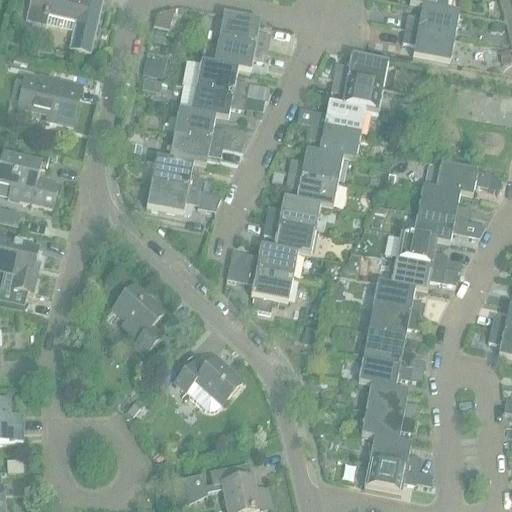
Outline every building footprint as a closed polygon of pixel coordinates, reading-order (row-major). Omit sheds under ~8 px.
[(89,56),(101,6),(81,1),(81,2),(74,0),(32,0),(27,25),(44,29),(48,15),(77,21),(70,51),(89,56)] [(448,0),(410,0),(409,8),(422,11),(422,10),(445,15),(446,14),(448,0)] [(407,19),(405,33),(454,42),(459,17),(446,14),(445,15),(422,10),(422,11),(420,21),(407,19)] [(222,19),(217,44),(267,53),(270,40),(256,37),(259,26),(222,19)] [(503,25),(491,23),(490,33),(502,35),(503,25)] [(454,42),(405,33),(402,47),(414,49),(413,62),(449,68),(454,42)] [(217,44),(212,68),(213,68),(236,72),(236,73),(249,76),(251,64),(264,67),(267,53),(217,44)] [(336,69),(333,82),(383,92),(388,67),(350,60),(348,71),(336,69)] [(199,65),(194,91),(244,101),(247,86),(234,83),(236,73),(236,72),(213,68),(212,68),(199,65)] [(72,129),(81,91),(39,81),(38,84),(24,81),(16,116),(72,129)] [(383,92),(333,82),(330,96),(343,99),(341,109),(340,109),(365,114),(378,117),(383,92)] [(189,116),(214,120),(227,123),(229,111),(241,114),(244,101),(194,91),(189,116)] [(310,130),(360,139),(365,114),(340,109),(341,109),(328,106),(325,118),(299,113),(296,127),(310,130)] [(212,131),(214,120),(189,116),(178,113),(172,139),(222,148),(225,134),(212,131)] [(360,139),(310,130),(307,144),(320,146),(318,157),(342,162),(341,163),(355,166),(360,139)] [(172,139),(167,163),(204,171),(207,160),(219,162),(222,148),(172,139)] [(290,163),(287,176),(337,186),(341,163),(342,162),(318,157),(305,154),(303,165),(290,163)] [(51,212),(56,189),(36,184),(40,167),(1,158),(0,161),(0,187),(9,190),(6,201),(51,212)] [(155,161),(150,186),(200,196),(202,181),(189,178),(191,168),(204,171),(167,163),(155,161)] [(434,194),(434,195),(458,199),(471,202),(473,190),(487,193),(490,178),(440,168),(434,194)] [(337,186),(287,176),(284,191),(297,194),(295,204),(319,209),(319,210),(331,212),(337,186)] [(150,186),(145,212),(181,219),(184,207),(196,209),(196,212),(215,216),(221,200),(200,196),(150,186)] [(422,192),(417,216),(466,226),(469,213),(456,211),(458,199),(434,195),(434,194),(422,192)] [(268,211),(265,224),(314,234),(319,210),(319,209),(295,204),(283,201),(280,213),(268,211)] [(412,242),(411,243),(435,246),(436,247),(448,249),(450,238),(478,244),(485,230),(466,226),(417,216),(412,242)] [(314,234),(265,224),(262,238),(275,241),(272,251),(295,256),(296,258),(309,260),(314,234)] [(399,239),(394,264),(444,273),(446,260),(433,258),(436,247),(411,243),(412,242),(399,239)] [(0,241),(0,275),(3,276),(0,290),(0,303),(23,308),(26,296),(32,297),(37,274),(32,273),(37,250),(0,241)] [(231,255),(228,269),(243,271),(291,282),(296,258),(308,260),(309,260),(296,258),(295,256),(272,251),(260,248),(257,261),(231,255)] [(454,291),(457,276),(447,274),(444,273),(394,264),(389,289),(388,289),(412,294),(413,294),(426,297),(428,285),(454,291)] [(243,271),(228,269),(225,283),(252,288),(249,301),(253,301),(250,314),(269,317),(272,305),(286,308),(291,282),(243,271)] [(377,286),(372,311),(421,321),(423,308),(411,305),(413,294),(412,294),(388,289),(377,286)] [(135,288),(114,312),(127,323),(123,328),(139,343),(134,349),(145,359),(163,339),(152,329),(165,315),(135,288)] [(334,290),(328,303),(340,305),(342,291),(334,290)] [(494,318),(491,332),(511,336),(511,309),(509,309),(506,321),(494,318)] [(372,311),(367,337),(403,344),(406,333),(418,336),(421,321),(372,311)] [(511,336),(491,332),(488,346),(500,349),(498,360),(511,363),(511,336)] [(367,337),(362,361),(411,371),(414,357),(401,355),(403,344),(367,337)] [(174,385),(186,396),(202,410),(203,412),(206,413),(208,414),(210,414),(213,414),(215,413),(217,412),(219,410),(243,385),(215,361),(202,375),(192,366),(174,385)] [(362,361),(356,387),(369,389),(370,389),(393,394),(395,383),(408,386),(411,371),(362,361)] [(393,394),(370,389),(365,414),(413,424),(414,424),(416,410),(404,408),(406,397),(393,394)] [(10,406),(0,406),(0,446),(21,446),(20,421),(11,422),(10,406)] [(365,414),(360,439),(373,442),(373,441),(395,446),(396,445),(410,448),(397,445),(399,436),(411,438),(414,424),(413,424),(365,414)] [(374,442),(369,466),(418,476),(420,463),(407,460),(410,448),(396,445),(395,446),(373,441),(373,442),(374,442)] [(22,464),(6,464),(6,476),(22,476),(22,464)] [(418,476),(369,466),(364,491),(400,498),(402,488),(415,491),(418,476)] [(245,469),(210,477),(213,489),(213,490),(222,488),(223,493),(226,511),(269,511),(270,511),(266,492),(254,494),(252,481),(248,482),(245,469)] [(202,478),(171,485),(176,511),(206,496),(223,493),(222,488),(213,490),(213,489),(205,491),(202,478)]
